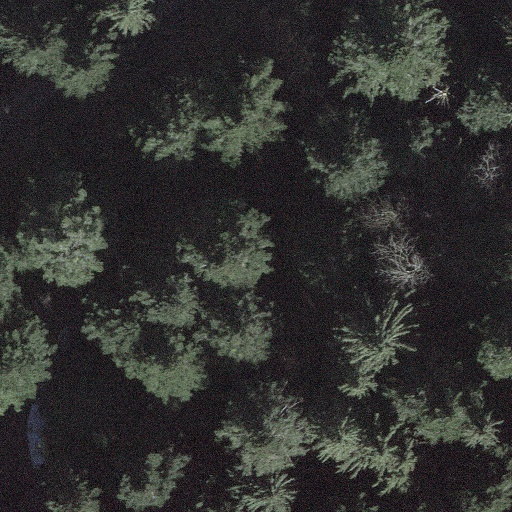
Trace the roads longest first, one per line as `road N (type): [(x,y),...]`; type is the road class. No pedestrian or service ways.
road 1 (track): [(423,0),(260,98),(163,179),(104,257),(0,471)]
road 2 (track): [(0,121),(164,0)]
